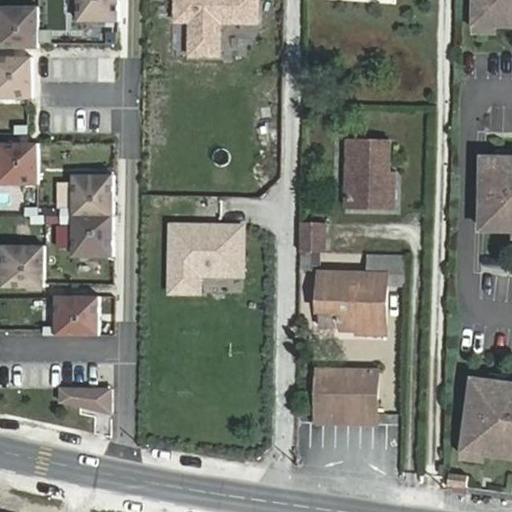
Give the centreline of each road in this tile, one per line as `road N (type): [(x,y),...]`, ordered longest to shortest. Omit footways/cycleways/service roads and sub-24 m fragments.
road 1 (residential): [(125,476),(132,0)]
road 2 (secondary): [(125,476),(338,511)]
road 3 (secondary): [(0,449),(125,476)]
